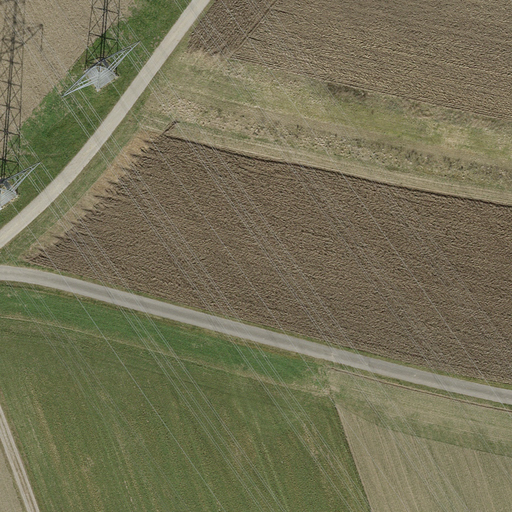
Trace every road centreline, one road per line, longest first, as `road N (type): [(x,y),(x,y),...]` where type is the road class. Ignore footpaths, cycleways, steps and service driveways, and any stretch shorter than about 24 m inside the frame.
road 1 (track): [(0,272),(511,396)]
road 2 (track): [(0,240),(81,161),(202,0)]
